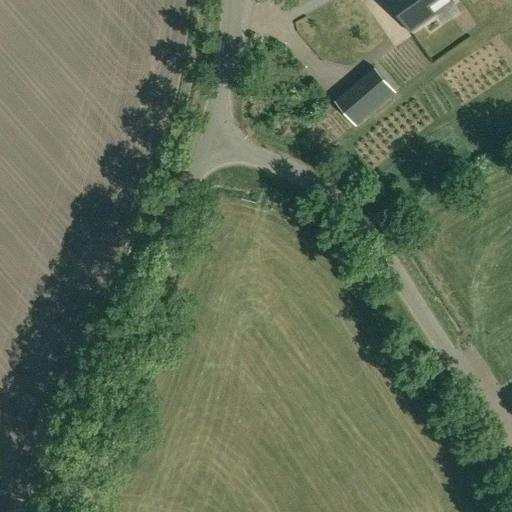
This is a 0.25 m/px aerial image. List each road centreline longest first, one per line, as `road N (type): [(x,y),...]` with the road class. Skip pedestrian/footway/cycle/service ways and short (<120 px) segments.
road 1 (unclassified): [(204,133),(318,181),(355,212),(511,454)]
road 2 (unclassified): [(68,511),(204,133)]
road 3 (unclassified): [(204,133),(228,50),(231,0)]
